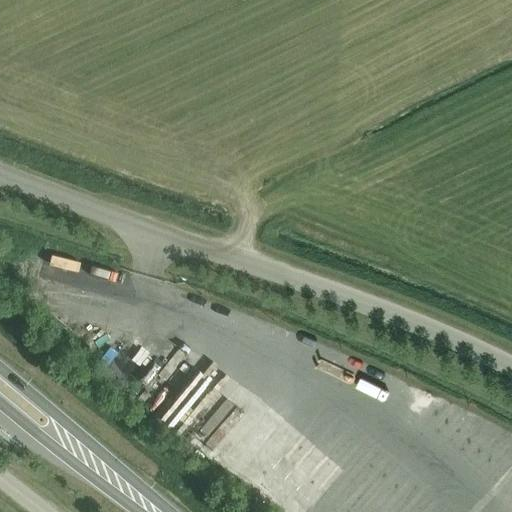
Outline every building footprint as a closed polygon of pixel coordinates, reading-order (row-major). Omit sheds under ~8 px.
[(373,390),(385,371),(375,364),(363,383),(373,390)] [(475,455),(511,415),(503,407),(466,447),(475,455)] [(262,471),(287,487),(312,449),(288,433),(262,471)] [(371,496),(387,476),(379,469),(363,490),(371,496)] [(308,494),(319,475),(309,470),(298,489),(308,494)] [(334,511),(326,498),(314,506),(317,511),(334,511)]
